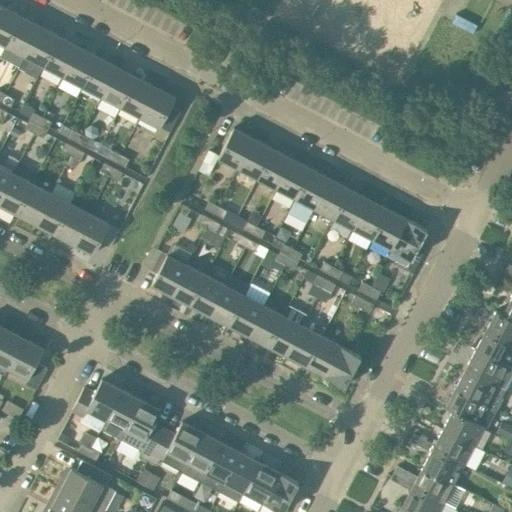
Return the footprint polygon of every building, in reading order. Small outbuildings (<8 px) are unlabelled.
[(2,5),(0,8),(0,42),(5,45),(21,15),(2,5)] [(477,25),(456,14),(452,22),(473,33),(477,25)] [(40,25),(21,15),(5,45),(0,55),(0,56),(19,66),(40,25)] [(31,59),(44,65),(59,35),(40,25),(19,66),(18,68),(24,71),(31,59)] [(44,65),(63,76),(79,45),(59,35),(44,65)] [(82,86),(98,56),(79,45),(63,76),(82,86)] [(82,86),(102,96),(117,66),(98,56),(82,86)] [(121,106),(136,76),(117,66),(102,96),(121,106)] [(121,106),(140,116),(156,86),(136,76),(121,106)] [(175,96),(156,86),(140,116),(169,131),(180,111),(170,106),(175,96)] [(14,98),(5,93),(0,101),(10,106),(14,98)] [(38,124),(42,116),(33,111),(28,119),(38,124)] [(51,121),(42,116),(38,124),(47,129),(51,121)] [(23,122),(17,119),(13,127),(19,130),(23,122)] [(24,127),(33,132),(38,124),(28,119),(24,127)] [(56,137),(45,131),(47,129),(38,124),(33,132),(43,137),(40,141),(51,147),(56,137)] [(237,167),(253,137),(233,127),(217,157),(237,167)] [(68,137),(78,141),(82,134),(72,129),(68,137)] [(91,139),(82,134),(78,141),(87,146),(91,139)] [(253,137),(237,167),(257,177),(272,147),(253,137)] [(61,150),(71,155),(75,147),(66,142),(61,150)] [(80,159),(84,152),(75,147),(71,155),(66,163),(71,166),(76,164),(79,159),(80,159)] [(272,147),(257,177),(276,187),(292,157),(272,147)] [(107,157),(116,161),(120,154),(110,149),(107,157)] [(120,154),(116,161),(125,166),(129,158),(120,154)] [(292,157),(276,187),(295,197),(311,167),(292,157)] [(100,170),(109,175),(113,167),(104,162),(100,170)] [(0,195),(12,172),(0,165),(0,195)] [(118,179),(122,172),(113,167),(109,175),(118,179)] [(311,167),(295,197),(314,208),(330,178),(311,167)] [(32,182),(12,172),(0,195),(0,204),(16,212),(32,182)] [(330,178),(314,208),(334,218),(350,188),(330,178)] [(35,223),(51,192),(32,182),(16,212),(35,223)] [(350,188),(334,218),(353,228),(369,198),(350,188)] [(70,202),(51,192),(35,223),(54,233),(70,202)] [(369,198),(353,228),(372,238),(388,208),(369,198)] [(204,208),(213,213),(218,205),(208,200),(204,208)] [(70,202),(54,233),(73,243),(89,213),(70,202)] [(218,205),(213,213),(223,218),(227,210),(218,205)] [(388,208),(372,238),(391,248),(407,218),(388,208)] [(183,233),(191,218),(179,212),(171,227),(183,233)] [(109,223),(89,213),(73,243),(93,253),(109,223)] [(197,221),(207,226),(211,218),(202,213),(197,221)] [(250,215),(243,228),(252,233),(256,225),(261,216),(255,213),(250,215)] [(220,223),(211,218),(207,226),(216,231),(220,223)] [(427,228),(407,218),(391,248),(411,258),(406,267),(414,272),(425,250),(418,246),(427,228)] [(256,225),(252,233),(261,238),(265,230),(256,225)] [(236,241),(245,246),(249,238),(240,234),(236,241)] [(258,243),(249,238),(245,246),(254,251),(258,243)] [(284,243),(280,251),(289,256),(293,248),(284,243)] [(293,248),(289,256),(298,261),(302,253),(293,248)] [(289,256),(280,251),(276,259),(285,264),(289,256)] [(151,283),(171,294),(187,264),(167,253),(151,283)] [(294,269),(298,261),(289,256),(285,264),(294,269)] [(320,269),(329,274),(333,266),(324,261),(320,269)] [(511,274),(511,271),(511,266),(503,262),(500,268),(511,274)] [(206,274),(187,264),(171,294),(190,304),(206,274)] [(333,266),(329,274),(338,278),(342,271),(333,266)] [(225,284),(206,274),(190,304),(209,314),(225,284)] [(313,282),(322,287),(326,279),(317,274),(313,282)] [(326,301),(335,284),(326,279),(322,287),(317,296),(326,301)] [(362,281),(358,289),(367,293),(371,286),(362,281)] [(244,294),(225,284),(209,314),(228,324),(244,294)] [(380,290),(371,286),(367,293),(376,298),(380,290)] [(263,304),(244,294),(228,324),(248,334),(263,304)] [(351,302),(360,307),(364,299),(355,294),(351,302)] [(511,295),(503,314),(502,314),(511,319),(511,295)] [(373,304),(364,299),(360,307),(369,311),(373,304)] [(283,314),(263,304),(248,334),(267,344),(283,314)] [(286,308),(283,314),(267,344),(286,354),(302,324),(305,318),(286,308)] [(511,343),(511,319),(502,314),(503,314),(495,310),(485,330),(511,343)] [(321,334),(302,324),(286,354),(305,365),(321,334)] [(0,363),(8,367),(24,337),(4,327),(0,335),(0,363)] [(511,343),(485,330),(475,349),(506,365),(511,353),(511,343)] [(340,345),(321,334),(305,365),(324,375),(340,345)] [(43,348),(24,337),(8,367),(28,378),(26,381),(37,387),(47,366),(37,361),(43,348)] [(360,355),(340,345),(324,375),(344,385),(360,355)] [(465,368),(496,384),(504,388),(511,373),(511,368),(506,365),(475,349),(465,368)] [(504,388),(496,384),(465,368),(455,387),(486,403),(497,409),(503,397),(500,396),(504,388)] [(84,386),(72,409),(82,415),(85,408),(105,419),(121,389),(101,378),(94,392),(84,386)] [(486,403),(455,387),(445,406),(452,410),(476,422),(486,403)] [(100,429),(119,439),(140,399),(121,389),(105,419),(100,429)] [(19,417),(24,408),(7,399),(2,408),(19,417)] [(160,409),(140,399),(119,439),(140,450),(141,447),(143,447),(139,455),(147,460),(165,425),(155,420),(160,409)] [(452,410),(442,429),(473,445),(474,444),(481,448),(490,432),(482,428),(483,426),(476,422),(452,410)] [(181,470),(202,431),(182,420),(176,431),(165,425),(147,460),(156,464),(160,457),(163,458),(162,460),(181,470)] [(473,445),(442,429),(434,444),(432,448),(463,464),(464,463),(474,469),(483,452),(473,446),(473,445)] [(200,480),(221,441),(202,431),(181,470),(200,480)] [(57,439),(67,444),(70,437),(60,432),(57,439)] [(420,446),(424,439),(413,434),(409,441),(420,446)] [(219,490),(224,481),(240,451),(221,441),(200,480),(219,490)] [(81,442),(77,450),(86,455),(90,447),(81,442)] [(100,452),(90,447),(86,455),(96,459),(100,452)] [(453,483),(463,464),(432,448),(430,451),(422,467),(453,483)] [(239,500),(243,491),(259,461),(240,451),(224,481),(219,490),(239,500)] [(64,471),(57,485),(103,509),(113,490),(106,486),(112,475),(82,459),(76,470),(71,467),(68,473),(64,471)] [(259,461),(243,491),(262,501),(278,471),(259,461)] [(412,486),(443,502),(454,508),(464,489),(453,483),(422,467),(417,476),(397,465),(393,472),(404,477),(414,483),(412,486)] [(511,465),(510,465),(502,481),(511,485),(511,465)] [(159,476),(143,468),(136,481),(152,489),(159,476)] [(278,471),(262,501),(282,511),(298,481),(278,471)] [(53,501),(51,506),(62,511),(101,511),(103,509),(57,485),(49,498),(53,501)] [(443,502),(412,486),(410,490),(398,511),(455,511),(456,510),(443,503),(443,502)] [(181,494),(177,502),(186,507),(190,499),(181,494)] [(199,504),(190,499),(186,507),(195,511),(199,504)] [(501,511),(503,508),(493,503),(488,511),(501,511)]
